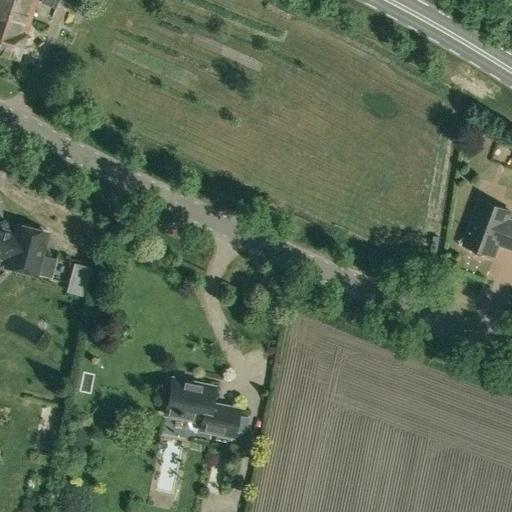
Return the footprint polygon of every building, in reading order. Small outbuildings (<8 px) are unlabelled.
[(0,0),(0,53),(17,59),(36,0),(0,0)] [(511,248),(511,221),(508,220),(511,212),(480,200),(464,244),(471,247),(472,249),(473,251),(474,252),(475,253),(477,254),(480,255),(483,255),(484,255),(485,254),(487,253),(495,256),(499,244),(511,248)] [(48,233),(17,225),(15,233),(0,229),(0,257),(8,260),(6,267),(37,274),(48,233)] [(66,279),(70,265),(58,261),(54,276),(66,279)] [(172,379),(165,414),(202,422),(200,430),(233,436),(234,432),(245,434),(248,419),(237,417),(238,410),(211,405),(214,388),(172,379)]
